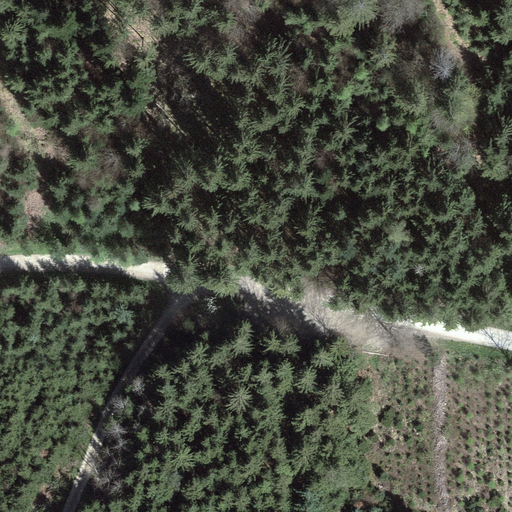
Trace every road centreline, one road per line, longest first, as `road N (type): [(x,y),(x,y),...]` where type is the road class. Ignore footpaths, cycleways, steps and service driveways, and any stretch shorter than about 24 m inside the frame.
road 1 (unclassified): [(0,266),(199,279),(511,343)]
road 2 (track): [(199,279),(126,390),(69,511)]
